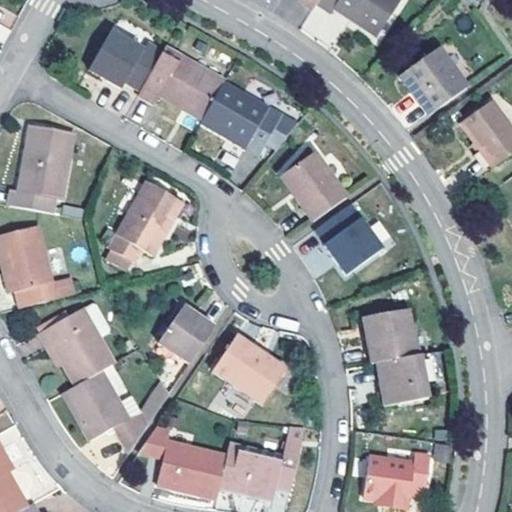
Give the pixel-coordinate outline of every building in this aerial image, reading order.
[(299,0),(298,2),(312,12),(316,7),(320,0),(299,0)] [(401,0),(320,0),(316,7),(331,16),(335,8),(353,19),(352,22),(377,38),(401,0)] [(121,90),(125,83),(142,92),(163,53),(147,43),(142,52),(109,33),(87,72),(121,90)] [(203,120),(223,83),(165,49),(163,53),(142,92),(139,96),(156,105),(161,96),(203,120)] [(427,117),(467,90),(438,49),(399,76),(427,117)] [(201,124),(227,139),(229,136),(247,146),(245,149),(258,157),(266,142),(277,148),(297,125),(282,116),(223,83),(203,120),(201,124)] [(492,168),(511,153),(511,132),(491,104),(459,126),(477,153),(479,151),(492,168)] [(52,214),(54,200),(62,201),(74,135),(30,127),(19,194),(11,193),(8,206),(52,214)] [(229,136),(227,139),(245,149),(247,146),(229,136)] [(304,199),(299,203),(314,222),(346,199),(312,154),(285,174),(304,199)] [(304,199),(285,174),(281,177),(299,203),(304,199)] [(151,257),(182,204),(146,183),(108,249),(134,264),(141,251),(151,257)] [(331,244),(325,248),(343,279),(381,258),(356,210),(352,204),(316,231),(323,227),(331,244)] [(323,227),(316,231),(325,248),(331,244),(323,227)] [(0,257),(8,295),(14,293),(19,310),(60,299),(57,283),(51,284),(38,230),(0,239),(0,257)] [(57,283),(60,299),(72,295),(67,281),(57,283)] [(91,305),(81,310),(97,338),(107,333),(108,329),(95,306),(91,305)] [(189,365),(214,328),(183,307),(157,344),(189,365)] [(38,334),(46,348),(52,345),(64,365),(75,385),(100,372),(112,365),(97,338),(81,310),(81,309),(38,334)] [(375,364),(415,357),(407,311),(362,319),(371,364),(375,364)] [(286,370),(236,335),(213,370),(263,405),(286,370)] [(52,345),(46,348),(57,369),(64,365),(52,345)] [(415,357),(375,364),(383,407),(427,400),(423,378),(437,375),(434,354),(415,357)] [(168,395),(161,383),(140,412),(127,421),(100,372),(75,385),(61,393),(89,442),(112,428),(129,455),(168,395)] [(218,488),(226,456),(169,443),(173,427),(160,425),(140,453),(162,458),(156,485),(216,499),(218,488)] [(290,426),(289,435),(304,437),(306,428),(290,426)] [(283,456),(229,444),(226,456),(218,488),(272,499),(276,481),(279,470),(294,473),(302,444),(286,440),(283,456)] [(448,447),(434,445),(433,460),(447,461),(448,447)] [(0,511),(18,511),(26,508),(6,474),(0,463),(0,453),(3,452),(0,447),(0,511)] [(13,470),(3,452),(0,453),(0,463),(6,474),(13,470)] [(362,498),(372,499),(407,504),(408,494),(422,495),(428,457),(413,455),(412,464),(368,458),(362,498)] [(292,484),(294,473),(279,470),(276,481),(292,484)] [(371,506),(405,511),(407,504),(372,499),(371,506)]
